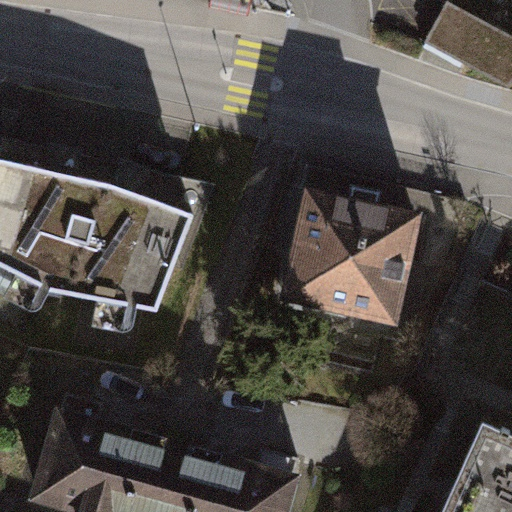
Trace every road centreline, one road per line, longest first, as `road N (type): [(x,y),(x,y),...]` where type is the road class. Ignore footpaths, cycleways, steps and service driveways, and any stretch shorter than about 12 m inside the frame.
road 1 (residential): [(328,97),(0,26)]
road 2 (residential): [(511,142),(328,97)]
